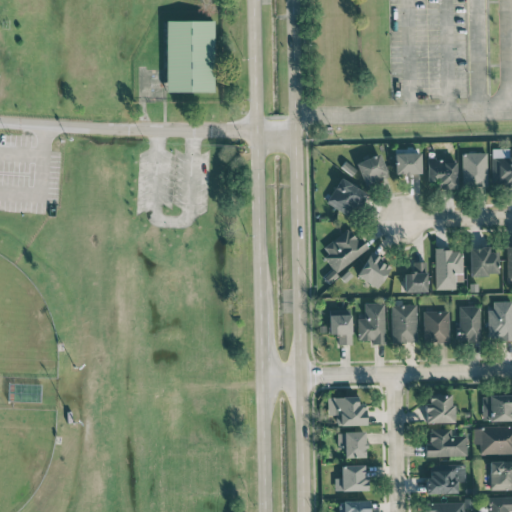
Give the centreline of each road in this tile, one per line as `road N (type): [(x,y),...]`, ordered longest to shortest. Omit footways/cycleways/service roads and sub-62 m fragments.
road 1 (secondary): [(303,511),(291,0)]
road 2 (secondary): [(253,0),(264,511)]
road 3 (residential): [(262,374),(511,369)]
road 4 (residential): [(393,372),(396,511)]
